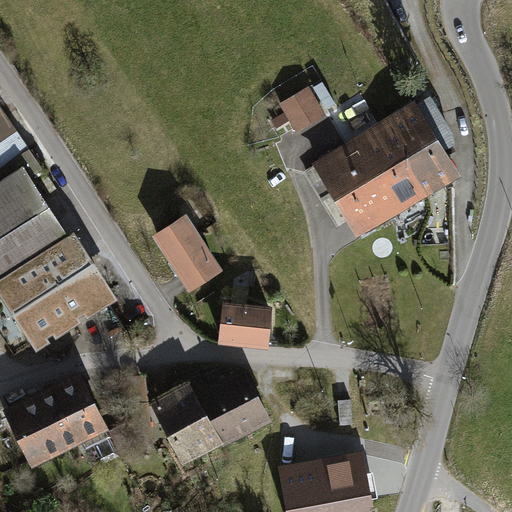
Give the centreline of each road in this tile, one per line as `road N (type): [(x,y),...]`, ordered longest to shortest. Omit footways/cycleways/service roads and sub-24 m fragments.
road 1 (track): [(0,65),(188,346),(359,360),(446,382)]
road 2 (unclassified): [(421,471),(501,190),(501,124),(462,0)]
road 3 (track): [(325,357),(319,227),(291,154),(334,128)]
road 4 (track): [(257,355),(270,397),(299,427),(424,460)]
road 5 (track): [(0,389),(80,364),(188,346)]
